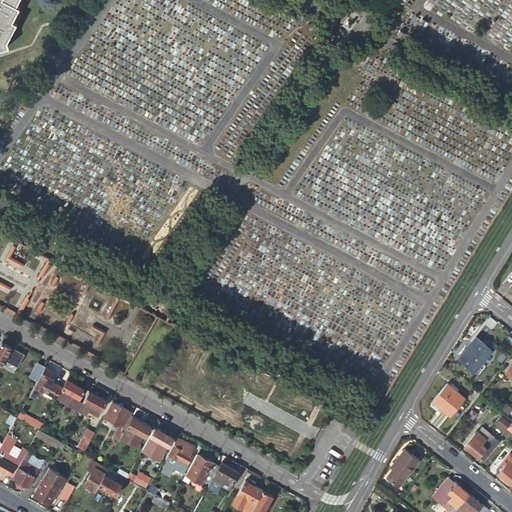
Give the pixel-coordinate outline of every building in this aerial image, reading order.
[(0,0),(0,44),(1,45),(2,50),(12,47),(11,40),(20,22),(16,20),(23,6),(19,3),(20,0),(0,0)] [(493,348),(496,344),(491,340),(488,344),(477,336),(460,359),(477,372),(495,349),(493,348)] [(0,367),(12,346),(2,340),(0,344),(0,367)] [(225,352),(217,348),(213,355),(221,359),(225,352)] [(194,371),(187,367),(182,376),(176,373),(169,385),(171,386),(187,395),(206,363),(201,360),(194,371)] [(46,366),(38,362),(31,375),(38,379),(46,366)] [(182,376),(187,367),(181,364),(176,373),(182,376)] [(30,393),(36,397),(41,388),(57,397),(63,387),(52,380),(56,372),(46,366),(38,379),(30,393)] [(155,369),(149,366),(142,377),(149,380),(155,369)] [(85,388),(67,378),(63,387),(57,397),(56,398),(73,407),(68,416),(74,418),(78,410),(84,400),(79,398),(85,388)] [(448,382),(433,400),(443,408),(451,414),(466,396),(448,382)] [(107,400),(89,390),(84,400),(78,410),(87,415),(90,410),(98,416),(107,400)] [(433,400),(431,403),(441,411),(443,408),(433,400)] [(127,426),(132,416),(129,414),(130,412),(113,402),(105,416),(119,424),(117,428),(124,432),(127,426)] [(511,409),(511,407),(506,403),(501,409),(508,415),(511,409)] [(43,422),(21,410),(18,415),(39,428),(43,422)] [(151,427),(132,416),(127,426),(124,432),(121,438),(137,447),(143,435),(146,437),(151,427)] [(174,436),(156,426),(151,435),(155,437),(154,440),(160,444),(161,443),(166,446),(167,443),(170,445),(174,436)] [(465,444),(479,455),(494,437),(482,427),(479,431),(477,430),(465,444)] [(62,440),(39,428),(36,434),(58,446),(62,440)] [(124,432),(117,428),(112,437),(119,441),(121,438),(124,432)] [(77,446),(84,450),(94,433),(87,429),(77,446)] [(16,437),(8,433),(0,446),(0,467),(10,474),(15,466),(17,467),(25,454),(19,451),(17,455),(8,450),(11,446),(16,437)] [(112,437),(108,444),(115,448),(119,441),(112,437)] [(494,437),(479,455),(485,460),(500,441),(494,437)] [(186,444),(177,439),(168,454),(174,457),(172,461),(168,459),(162,470),(170,474),(174,466),(183,471),(188,464),(187,463),(192,454),(191,453),(194,446),(187,442),(186,444)] [(17,455),(19,451),(11,446),(8,450),(17,455)] [(511,451),(506,446),(498,457),(504,462),(511,452),(511,451)] [(27,483),(34,487),(50,460),(44,457),(43,457),(41,457),(40,457),(38,456),(36,454),(35,454),(34,453),(34,451),(33,450),(28,447),(25,454),(17,467),(13,475),(27,483)] [(396,464),(392,468),(387,475),(399,485),(419,460),(404,448),(393,462),(396,464)] [(190,483),(195,473),(206,480),(211,471),(215,474),(220,465),(198,453),(183,479),(190,483)] [(89,458),(84,455),(76,468),(82,472),(89,458)] [(511,456),(500,472),(511,481),(511,456)] [(215,474),(209,484),(220,490),(225,481),(231,484),(234,479),(235,479),(239,472),(222,462),(220,465),(215,474)] [(126,477),(105,465),(101,472),(104,474),(99,483),(117,493),(126,477)] [(51,502),(66,476),(50,467),(35,493),(51,502)] [(451,511),(456,506),(458,507),(469,493),(447,476),(431,497),(449,511),(451,511)] [(251,511),(264,490),(247,480),(234,503),(248,511),(251,511)] [(68,501),(75,484),(66,481),(60,498),(68,501)] [(225,481),(220,490),(226,493),(231,484),(225,481)] [(34,487),(27,483),(21,493),(28,498),(34,487)] [(265,511),(274,496),(264,490),(251,511),(265,511)] [(469,493),(458,507),(463,511),(468,511),(471,509),(474,511),(482,504),(469,493)] [(170,502),(156,494),(154,499),(155,503),(166,509),(170,502)]
